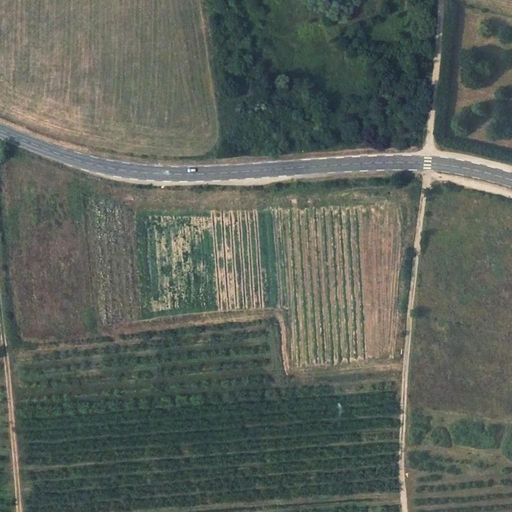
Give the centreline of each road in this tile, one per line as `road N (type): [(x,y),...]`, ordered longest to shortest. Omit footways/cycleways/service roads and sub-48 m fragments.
road 1 (tertiary): [(511,180),(427,162),(141,173),(0,130)]
road 2 (track): [(402,511),(435,0)]
